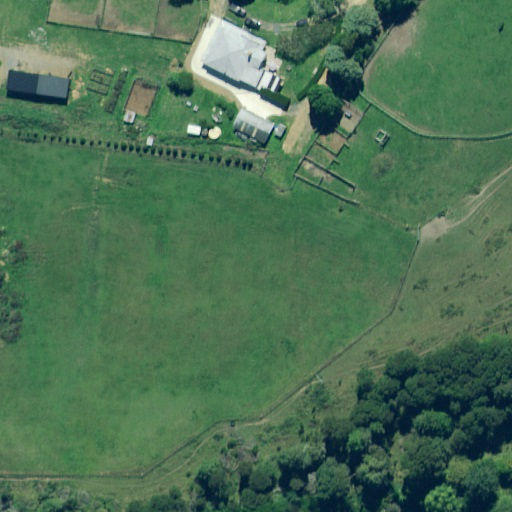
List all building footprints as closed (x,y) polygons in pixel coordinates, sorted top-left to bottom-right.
[(266,80),(271,70),(265,67),(270,55),(263,52),(267,42),(223,21),(203,62),(202,64),(235,80),(234,82),(248,89),(250,85),(255,87),(255,86),(262,89),(266,80)] [(262,89),(260,94),(288,108),(295,94),(266,80),(262,89)] [(139,110),(130,107),(125,121),(133,124),(139,110)] [(275,126),(243,111),(234,128),(267,143),(275,126)] [(200,127),(189,126),(189,135),(210,136),(211,137),(211,138),(212,138),(214,139),(215,139),(216,139),(217,139),(219,139),(220,138),(221,137),(222,136),(222,135),(223,134),(223,133),(223,132),(223,131),(223,129),(222,128),(221,127),(220,126),(219,126),(218,125),(217,125),(216,125),(214,125),(213,125),(212,126),(211,127),(210,128),(210,129),(200,128),(200,127)]
